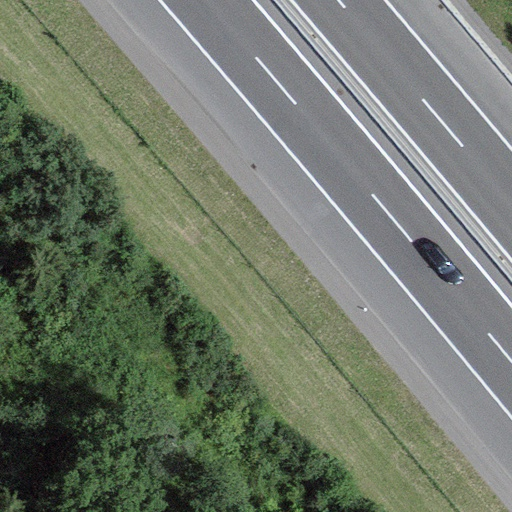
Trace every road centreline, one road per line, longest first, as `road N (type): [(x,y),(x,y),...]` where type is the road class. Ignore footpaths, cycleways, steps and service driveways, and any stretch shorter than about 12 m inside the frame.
road 1 (motorway): [(206,0),(511,361)]
road 2 (motorway): [(511,205),(338,0)]
